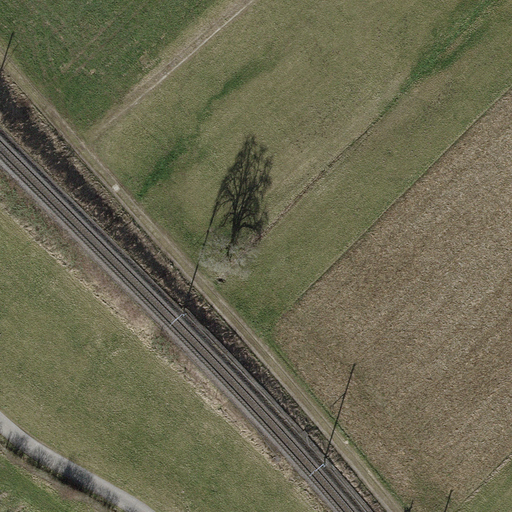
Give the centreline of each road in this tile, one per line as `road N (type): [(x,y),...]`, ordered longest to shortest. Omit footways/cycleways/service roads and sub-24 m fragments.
road 1 (track): [(0,55),(396,511)]
road 2 (track): [(80,148),(248,0)]
road 3 (track): [(140,511),(0,420)]
